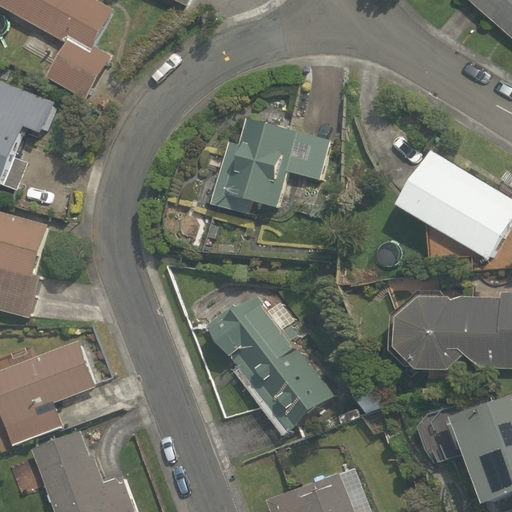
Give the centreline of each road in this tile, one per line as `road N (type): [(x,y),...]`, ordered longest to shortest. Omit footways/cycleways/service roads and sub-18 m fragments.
road 1 (residential): [(346,34),(278,39),(200,73),(141,134),(123,182),(118,225),(126,273),(218,511)]
road 2 (residential): [(511,113),(393,42),(346,34)]
